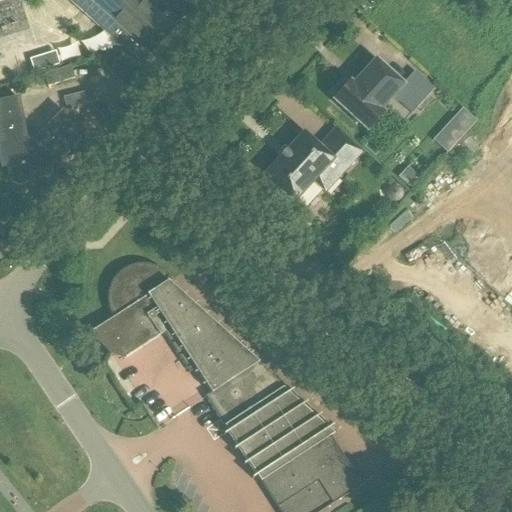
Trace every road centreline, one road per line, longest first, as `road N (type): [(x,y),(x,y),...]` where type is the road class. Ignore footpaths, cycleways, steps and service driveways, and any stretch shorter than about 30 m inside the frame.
road 1 (residential): [(511,483),(152,161)]
road 2 (residential): [(152,161),(300,0)]
road 3 (residential): [(0,316),(152,161)]
road 4 (secondary): [(117,479),(0,329)]
